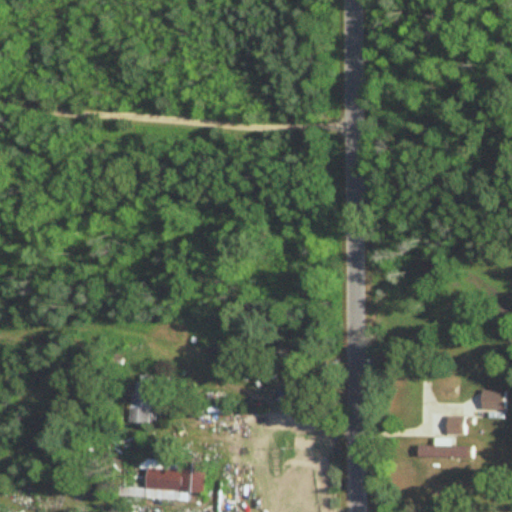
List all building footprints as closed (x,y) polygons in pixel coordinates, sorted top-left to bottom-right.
[(132,424),(151,424),(152,407),(160,407),(160,384),(134,383),(132,424)] [(483,391),(483,412),(507,412),(507,391),(483,391)] [(448,418),(448,436),(467,436),(467,418),(448,418)] [(420,458),(475,458),(475,447),(454,447),(454,439),(436,439),(436,446),(420,446),(420,458)] [(126,491),(206,492),(207,462),(142,460),(142,470),(126,470),(126,491)]
